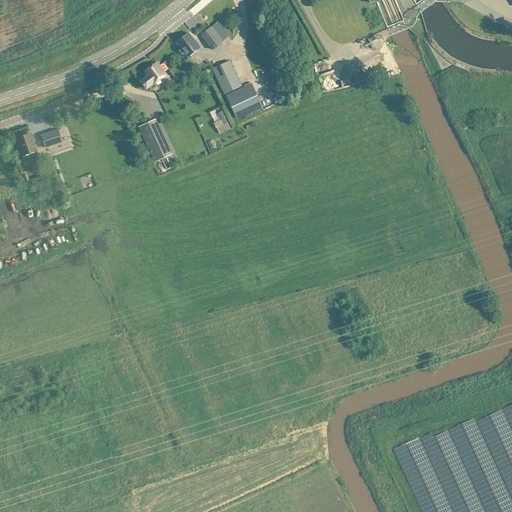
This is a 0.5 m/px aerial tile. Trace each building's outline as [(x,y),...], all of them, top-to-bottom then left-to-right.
[(219,21),(211,27),(223,42),(230,36),(219,21)] [(222,42),(211,28),(200,36),(212,50),(222,42)] [(176,43),(187,57),(188,58),(200,48),(188,33),(176,43)] [(336,66),(331,54),(315,60),(320,72),(336,66)] [(212,69),(223,95),(242,87),(230,61),(212,69)] [(148,76),(142,80),(140,82),(146,89),(153,84),(154,85),(166,76),(163,72),(168,69),(163,63),(159,66),(156,63),(146,71),(144,72),(148,76)] [(237,119),(262,108),(251,85),(226,96),(237,119)] [(169,157),(153,121),(139,127),(155,163),(169,157)] [(61,138),(57,125),(40,130),(45,143),(61,138)] [(15,135),(18,143),(22,153),(37,147),(33,138),(30,129),(15,135)] [(67,160),(60,162),(62,169),(70,166),(67,160)]
